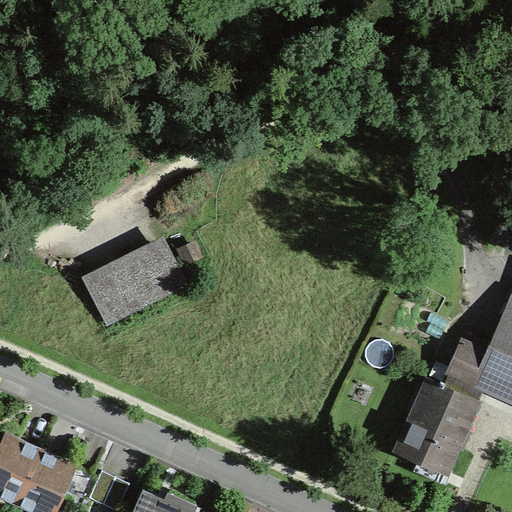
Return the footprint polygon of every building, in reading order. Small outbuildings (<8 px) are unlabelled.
[(511,196),(509,195),(484,238),(508,251),(511,243),(511,196)] [(155,234),(74,273),(99,325),(180,286),(155,234)] [(193,236),(171,246),(178,262),(200,252),(193,236)] [(481,371),(489,374),(511,384),(511,301),(491,350),(481,371)] [(481,371),(491,350),(463,337),(444,380),(441,379),(440,382),(429,377),(397,448),(446,470),(489,374),(481,371)] [(0,494),(17,502),(41,447),(6,431),(0,443),(0,494)] [(41,447),(17,502),(39,511),(54,511),(77,463),(41,447)] [(129,481),(102,469),(90,496),(117,509),(129,481)] [(131,511),(198,511),(193,509),(195,504),(196,504),(197,503),(168,490),(165,497),(143,487),(131,511)]
